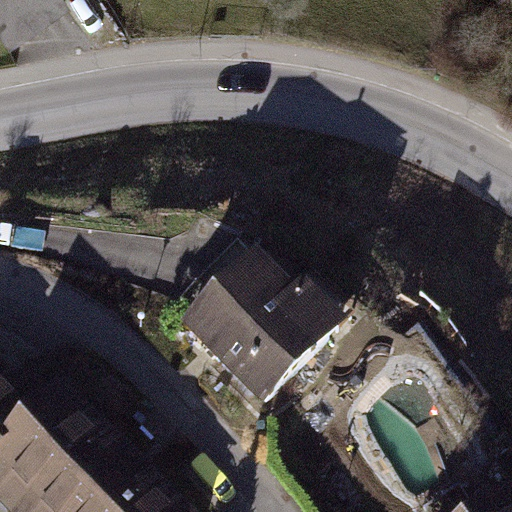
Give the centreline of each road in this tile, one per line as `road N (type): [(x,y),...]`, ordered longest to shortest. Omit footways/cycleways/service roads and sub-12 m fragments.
road 1 (residential): [(511,179),(414,123),(313,96),(159,93),(0,122)]
road 2 (residential): [(278,511),(187,404),(108,332),(0,276)]
